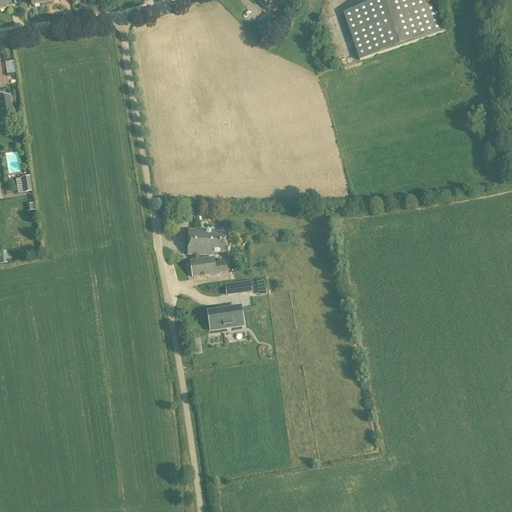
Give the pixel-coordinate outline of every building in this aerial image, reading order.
[(11,8),(10,0),(0,0),(0,11),(6,10),(6,9),(11,8)] [(359,59),(445,32),(435,0),(377,0),(344,10),(359,59)] [(269,13),(256,26),(267,37),(280,24),(269,13)] [(8,74),(17,72),(15,60),(6,61),(8,74)] [(7,97),(0,98),(0,120),(11,119),(7,97)] [(24,193),(32,191),(30,177),(22,179),(24,193)] [(192,278),(227,273),(225,258),(217,259),(218,261),(215,262),(214,258),(212,256),(213,254),(226,254),(226,234),(210,234),(211,231),(189,231),(188,255),(208,256),(209,259),(190,261),(192,278)] [(239,294),(252,292),(250,282),(238,284),(239,294)] [(244,323),(242,306),(211,310),(214,328),(214,327),(228,326),(228,324),(236,323),(237,324),(244,323)]
